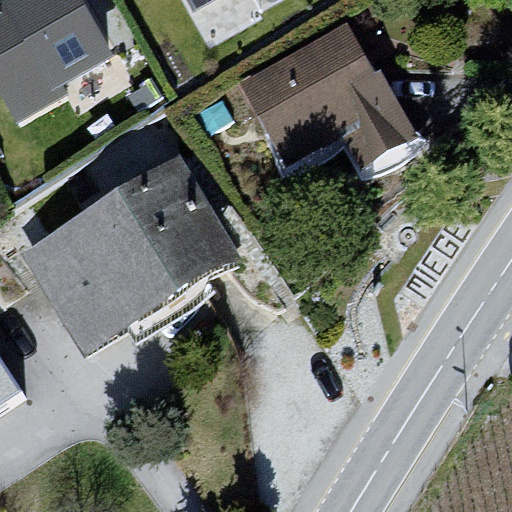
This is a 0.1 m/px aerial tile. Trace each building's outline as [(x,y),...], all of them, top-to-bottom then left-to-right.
[(32,0),(33,1),(0,19),(0,80),(22,120),(66,95),(62,88),(110,61),(75,0),(32,0)] [(193,0),(199,9),(214,0),(193,0)] [(351,139),(366,166),(414,140),(393,104),(382,85),(376,88),(366,71),(348,38),(251,92),(291,162),(348,129),(353,138),(351,139)] [(37,262),(48,279),(63,305),(72,300),(95,338),(134,314),(139,323),(197,287),(200,286),(224,271),(196,224),(205,219),(179,176),(140,200),(135,192),(102,212),(107,220),(37,262)] [(0,416),(26,399),(0,359),(0,416)]
